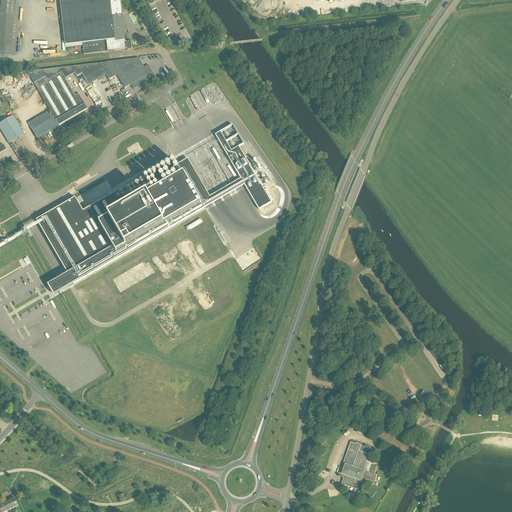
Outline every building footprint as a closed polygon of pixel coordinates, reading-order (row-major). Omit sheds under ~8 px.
[(106,0),(91,2),(90,0),(63,0),(60,0),(66,48),(83,46),(84,55),(121,50),(132,49),(131,42),(125,43),(121,2),(111,3),(110,0),(106,0)] [(139,59),(71,67),(75,74),(77,77),(82,74),(89,86),(106,75),(109,80),(117,76),(125,89),(131,85),(133,89),(155,77),(148,65),(144,68),(139,59)] [(71,67),(28,72),(50,111),(59,126),(62,125),(65,129),(64,128),(67,126),(68,127),(69,130),(77,126),(89,119),(84,112),(87,110),(88,110),(79,94),(75,96),(65,79),(75,74),(71,67)] [(50,111),(28,124),(37,139),(59,126),(50,111)] [(0,129),(8,144),(24,135),(13,116),(0,123),(0,129)] [(237,130),(225,137),(230,147),(238,143),(239,146),(244,143),(237,130)] [(220,132),(215,136),(259,210),(271,203),(239,147),(231,151),(226,142),(220,132)] [(163,159),(165,164),(170,161),(169,160),(174,158),(167,145),(163,147),(168,157),(163,159)] [(149,155),(156,169),(165,164),(158,150),(153,153),(149,155)] [(151,169),(154,167),(148,156),(145,158),(151,169)] [(75,198),(37,221),(71,280),(201,205),(175,159),(83,212),(75,198)] [(137,163),(143,172),(145,171),(140,161),(137,163)] [(324,232),(318,229),(313,241),(319,244),(324,232)] [(58,283),(49,288),(54,296),(63,291),(58,283)] [(211,283),(194,292),(197,298),(214,290),(211,283)] [(209,320),(220,314),(210,295),(199,301),(209,320)] [(417,419),(423,416),(420,411),(414,414),(417,419)] [(356,445),(351,443),(340,474),(343,475),(343,476),(344,477),(344,479),(342,484),(357,490),(360,481),(373,486),(374,485),(375,482),(375,480),(377,476),(363,471),(369,456),(366,454),(368,448),(361,445),(356,444),(356,445)] [(8,501),(12,508),(18,506),(14,498),(8,501)] [(7,511),(12,508),(8,501),(3,504),(7,511)]
